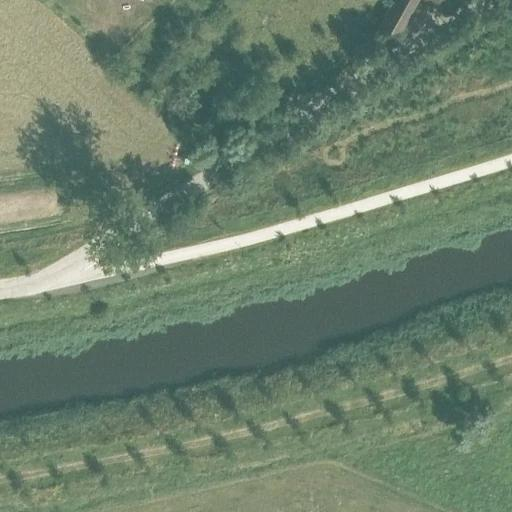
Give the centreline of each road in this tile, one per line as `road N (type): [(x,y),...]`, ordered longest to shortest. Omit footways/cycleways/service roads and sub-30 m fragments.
road 1 (unclassified): [(488,0),(84,253),(62,276)]
road 2 (unclassified): [(62,276),(237,241),(511,159)]
